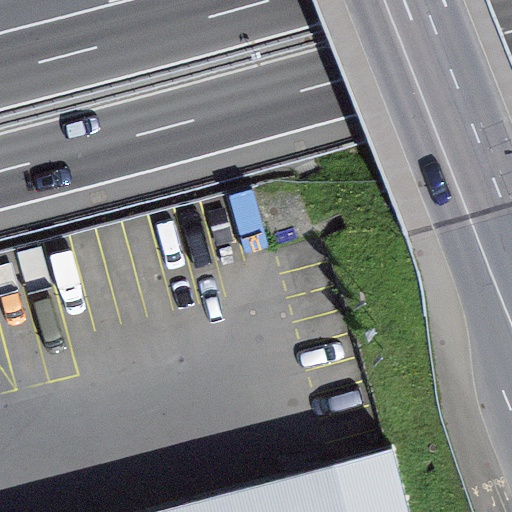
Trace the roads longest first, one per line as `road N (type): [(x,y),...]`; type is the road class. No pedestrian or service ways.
road 1 (motorway): [(0,172),(511,32)]
road 2 (secondary): [(402,0),(511,304)]
road 3 (motorway): [(265,0),(0,70)]
road 4 (motorway): [(160,0),(0,69)]
